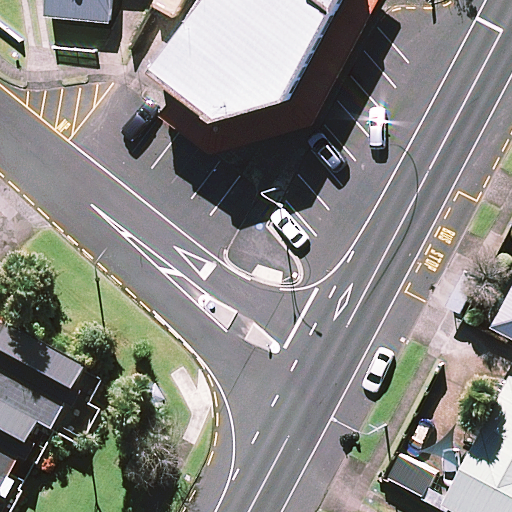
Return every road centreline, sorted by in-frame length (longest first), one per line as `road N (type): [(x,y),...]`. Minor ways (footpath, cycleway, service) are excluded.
road 1 (residential): [(0,122),(188,283),(321,382)]
road 2 (tertiary): [(321,382),(511,33)]
road 3 (tertiary): [(252,511),(321,382)]
